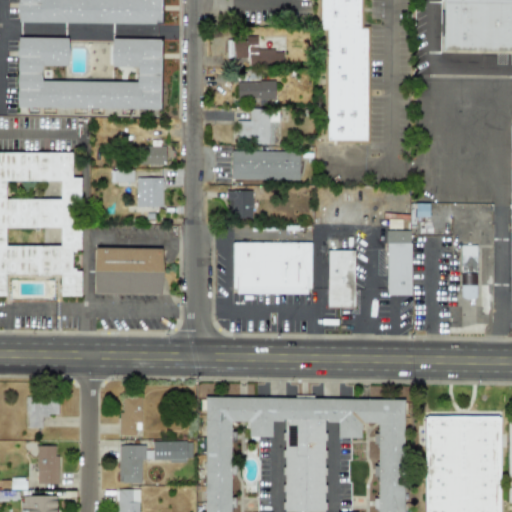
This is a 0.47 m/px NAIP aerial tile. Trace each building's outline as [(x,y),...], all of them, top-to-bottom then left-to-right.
[(15,0),(15,22),(158,24),(158,0),(15,0)] [(360,0),(318,0),(318,29),(325,29),(324,140),(366,141),(367,29),(360,29),(360,0)] [(511,50),(511,0),(442,0),(441,50),(511,50)] [(157,109),(158,39),(109,38),(109,66),(135,67),(135,82),(39,80),(39,65),(66,65),(66,37),(15,37),(14,107),(157,109)] [(256,49),(256,37),(228,37),(228,56),(247,57),(247,65),(281,65),(281,50),(256,49)] [(273,98),(273,81),(235,82),(235,99),(273,98)] [(274,109),(248,108),(248,121),(234,120),(234,143),(274,144),(274,109)] [(164,145),(137,146),(138,164),(164,164),(164,145)] [(297,180),(297,151),(230,150),(229,179),(297,180)] [(70,152),(0,152),(0,296),(4,296),(3,275),(58,274),(59,296),(79,296),(79,270),(70,270),(70,250),(79,250),(78,177),(70,177),(70,152)] [(109,170),(110,182),(132,181),(132,169),(109,170)] [(160,177),(134,177),(135,207),(161,206),(160,177)] [(250,190),(226,190),(226,218),(250,217),(250,190)] [(426,217),(427,203),(413,203),(412,216),(426,217)] [(325,307),(352,306),(352,250),(335,250),(335,227),(325,228),(325,307)] [(408,230),(384,230),(385,294),(409,294),(408,230)] [(232,241),(231,293),(309,294),(310,242),(232,241)] [(474,245),(459,245),(459,299),(474,298),(474,245)] [(92,293),(160,294),(161,249),(93,247),(92,293)] [(57,415),(57,397),(25,398),(26,428),(41,427),(41,415),(57,415)] [(140,422),(140,398),(121,397),(121,412),(118,412),(118,435),(134,435),(134,422),(140,422)] [(204,398),(203,511),(230,511),(231,431),(229,431),(229,421),(247,421),(247,437),(270,437),(270,421),(283,421),(281,511),(322,511),(324,422),(336,422),(336,438),(359,438),(359,423),(375,423),(374,511),(401,511),(403,399),(204,398)] [(422,416),(422,511),(498,511),(498,416),(422,416)] [(118,446),(117,482),(139,483),(140,460),(190,461),(191,442),(151,441),(151,446),(118,446)] [(56,484),(56,446),(36,446),(35,484),(56,484)] [(24,489),(23,477),(9,478),(10,490),(24,489)] [(116,511),(137,511),(138,489),(117,489),(116,511)] [(54,511),(55,496),(20,495),(19,511),(54,511)]
